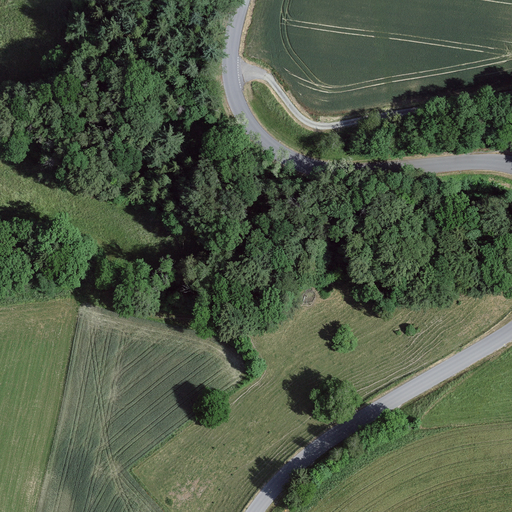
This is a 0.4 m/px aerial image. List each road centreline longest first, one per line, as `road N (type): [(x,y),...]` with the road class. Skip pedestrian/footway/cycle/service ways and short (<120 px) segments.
road 1 (tertiary): [(511,161),(313,161),(278,149),(247,122),(230,96),(228,65)]
road 2 (tertiary): [(257,511),(282,476),(366,415),(511,329)]
road 3 (unclassified): [(228,65),(265,75),(314,126),(511,83)]
road 4 (track): [(104,0),(178,29),(232,33)]
